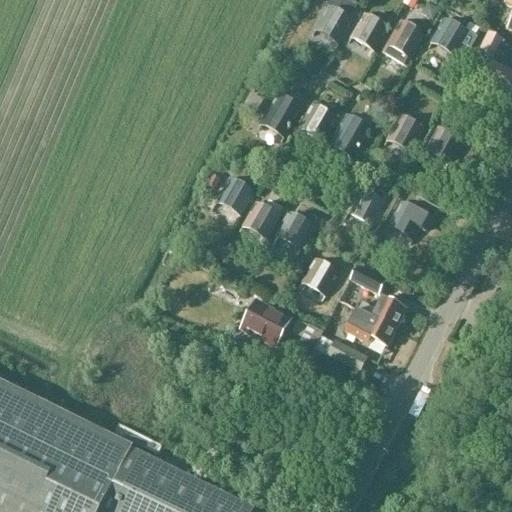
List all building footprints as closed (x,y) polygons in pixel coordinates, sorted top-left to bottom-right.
[(315,33),(339,47),(352,23),(353,24),(361,9),(346,0),(331,0),(327,7),(330,9),(330,10),(329,10),(315,33)] [(392,20),(381,14),(376,23),(365,17),(351,40),(375,54),(388,30),(387,29),(392,20)] [(445,21),(431,44),(455,58),(469,35),(445,21)] [(401,24),(383,55),(406,69),(424,38),(401,24)] [(496,89),(496,91),(511,98),(511,73),(507,71),(511,60),(511,48),(503,44),(504,43),(489,35),(477,60),(491,67),(483,83),(496,89)] [(306,103),(292,94),(287,102),(278,97),(261,126),(285,140),(306,103)] [(313,107),(299,130),(323,144),(336,121),(313,107)] [(375,124),(361,117),(357,124),(347,118),(330,148),(353,161),(370,131),(371,132),(375,124)] [(400,118),(387,142),(411,155),(424,131),(400,118)] [(455,128),(450,136),(438,130),(425,153),(449,166),(466,134),(455,128)] [(230,182),(216,205),(239,218),(253,195),(230,182)] [(360,191),(348,215),(371,228),(388,197),(378,191),(374,198),(360,191)] [(389,228),(413,241),(418,231),(429,237),(436,223),(434,221),(440,212),(419,201),(413,211),(402,205),(389,228)] [(270,204),(266,211),(256,205),(243,229),(267,242),(284,212),(270,204)] [(303,214),(299,221),(290,216),(277,240),(301,253),(318,222),(303,214)] [(315,261),(302,284),(326,297),(339,274),(315,261)] [(358,268),(350,284),(379,299),(387,285),(358,268)] [(362,304),(358,311),(397,330),(406,311),(383,300),(377,311),(362,304)] [(256,304),(241,333),(276,351),(291,323),(256,304)] [(346,336),(363,344),(366,339),(387,350),(397,330),(358,311),(346,336)] [(304,341),(302,344),(315,350),(322,336),(297,323),(292,334),(304,341)] [(336,344),(328,358),(360,375),(367,360),(336,344)] [(0,388),(0,511),(103,511),(132,453),(0,388)] [(251,511),(132,453),(103,511),(251,511)]
